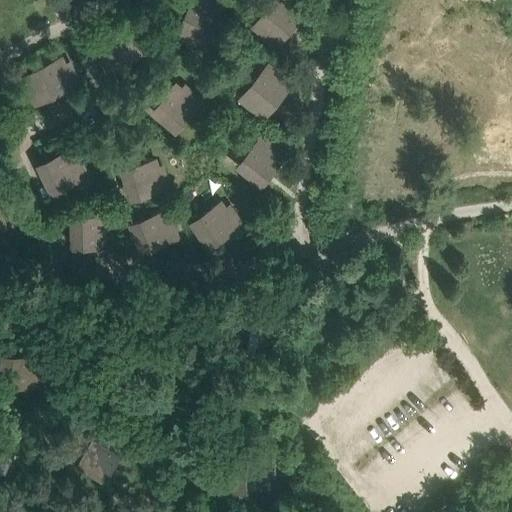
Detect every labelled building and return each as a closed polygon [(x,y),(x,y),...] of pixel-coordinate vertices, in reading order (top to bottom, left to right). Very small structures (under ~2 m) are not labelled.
[(212,0),(190,0),(174,33),(203,48),(225,6),(212,0)] [(272,0),(253,22),(261,29),(276,42),(297,17),(294,14),(303,3),(298,0),(272,0)] [(136,27),(130,30),(128,26),(97,40),(108,65),(146,48),(136,27)] [(236,97),(262,119),(297,78),(271,56),(236,97)] [(24,75),(32,93),(38,104),(82,82),(70,59),(64,62),(62,57),(24,75)] [(175,82),(150,110),(174,132),(204,99),(183,80),(179,85),(175,82)] [(236,162),(246,169),(261,181),(276,163),(273,160),(281,150),(259,132),(236,162)] [(70,146),(35,163),(50,194),(91,174),(80,151),(73,154),(70,146)] [(157,155),(119,167),(129,199),(171,186),(163,163),(160,164),(157,155)] [(8,191),(0,191),(0,224),(14,225),(13,201),(8,201),(8,191)] [(238,219),(223,198),(192,219),(209,243),(229,230),(226,226),(238,219)] [(175,231),(166,207),(131,222),(141,249),(164,240),(162,236),(175,231)] [(69,217),(71,247),(114,245),(113,221),(107,221),(107,215),(69,217)] [(255,356),(260,333),(250,331),(245,353),(255,356)] [(42,354),(0,351),(0,384),(41,387),(42,354)] [(0,469),(5,472),(18,444),(0,435),(0,469)] [(104,482),(121,453),(94,438),(78,467),(104,482)] [(231,486),(277,486),(277,461),(269,461),(269,453),(231,453),(231,486)]
